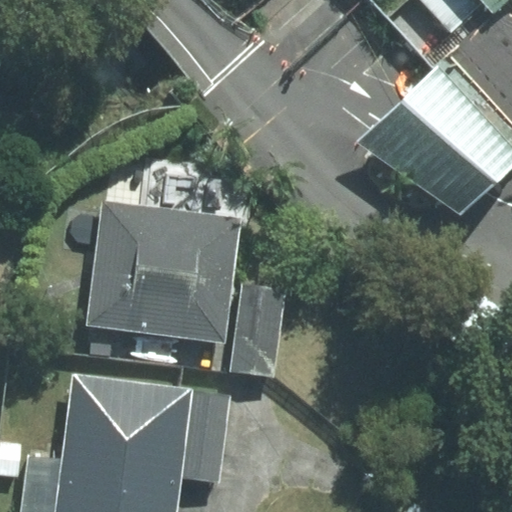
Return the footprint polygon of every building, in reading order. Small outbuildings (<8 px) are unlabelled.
[(511,0),(418,0),(377,40),(511,179),(511,0)] [(242,220),(107,204),(92,326),(227,343),(242,220)] [(287,290),(245,284),(233,371),(275,376),(287,290)] [(178,511),(192,391),(78,378),(69,459),(33,455),(26,511),(178,511)] [(231,399),(198,394),(187,480),(220,485),(231,399)]
